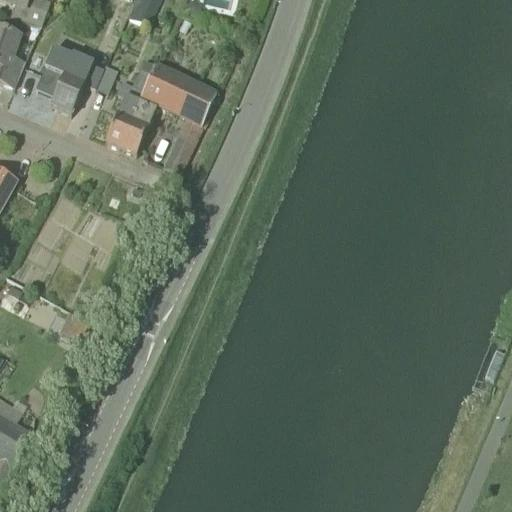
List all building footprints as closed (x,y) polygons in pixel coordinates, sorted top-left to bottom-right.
[(50,7),(29,0),(0,0),(0,4),(14,10),(10,22),(41,33),(50,7)] [(139,0),(131,24),(151,31),(162,0),(139,0)] [(11,65),(19,43),(0,36),(0,88),(14,94),(23,69),(11,65)] [(95,56),(92,64),(81,89),(72,85),(80,66),(57,57),(49,76),(63,82),(50,112),(71,122),(84,90),(96,95),(105,72),(109,62),(95,56)] [(141,104),(154,72),(144,67),(129,98),(141,104)] [(117,77),(105,72),(96,95),(107,100),(117,77)] [(154,72),(141,104),(187,125),(164,175),(179,182),(216,101),(154,72)] [(131,126),(139,108),(126,102),(105,149),(121,156),(134,128),(131,126)] [(134,128),(121,156),(136,162),(157,115),(139,108),(131,126),(134,128)] [(0,215),(15,189),(0,179),(0,215)] [(89,328),(69,318),(58,339),(79,349),(89,328)] [(0,411),(10,395),(0,388),(0,411)] [(0,502),(13,477),(33,444),(0,424),(0,502)]
